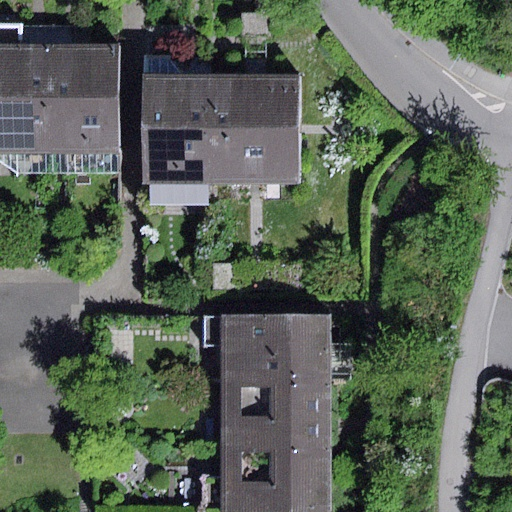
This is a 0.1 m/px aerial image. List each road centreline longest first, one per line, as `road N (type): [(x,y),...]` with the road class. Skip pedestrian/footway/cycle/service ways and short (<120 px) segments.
road 1 (residential): [(450,511),(462,384),(511,148)]
road 2 (residential): [(511,136),(444,110),(392,65),(341,0)]
